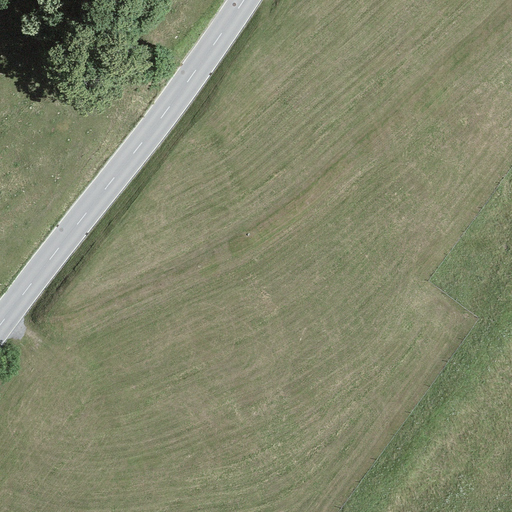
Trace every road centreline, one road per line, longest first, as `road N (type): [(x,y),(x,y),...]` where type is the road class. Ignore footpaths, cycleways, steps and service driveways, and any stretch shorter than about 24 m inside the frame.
road 1 (track): [(0,327),(26,336),(68,325),(253,245),(307,210),(511,20)]
road 2 (tertiary): [(242,0),(0,323)]
